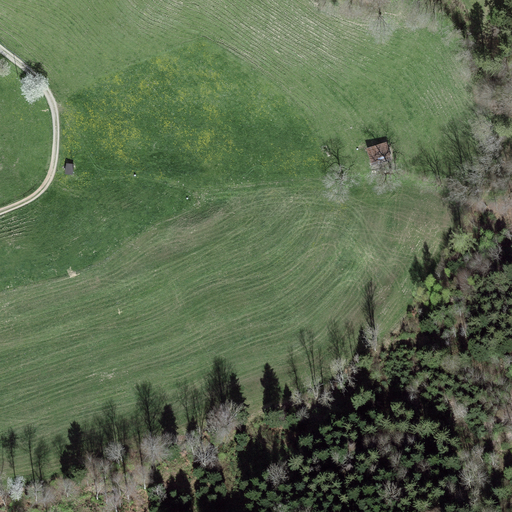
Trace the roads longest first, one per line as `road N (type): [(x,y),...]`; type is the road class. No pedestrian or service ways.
road 1 (track): [(508,101),(509,149),(428,306),(345,401),(273,412),(180,472),(96,489),(57,511)]
road 2 (track): [(0,212),(39,194),(57,154),(52,94),(0,49)]
